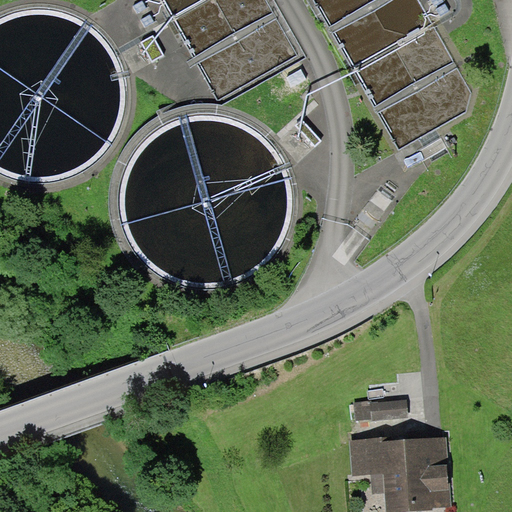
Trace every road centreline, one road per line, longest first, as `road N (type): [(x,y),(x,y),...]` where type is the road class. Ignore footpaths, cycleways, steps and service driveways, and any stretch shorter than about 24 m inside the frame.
road 1 (unclassified): [(0,429),(188,366),(394,283),(449,233),(511,117)]
road 2 (unknown): [(329,312),(339,213),(334,85),(289,0)]
